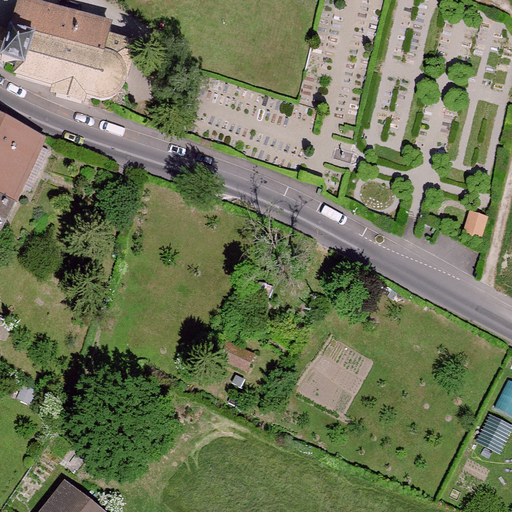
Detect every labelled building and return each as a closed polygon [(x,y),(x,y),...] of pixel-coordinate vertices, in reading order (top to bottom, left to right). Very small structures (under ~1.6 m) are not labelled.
[(109,36),(112,25),(19,0),(18,0),(9,29),(33,36),(103,56),(109,36)] [(0,59),(9,29),(0,26),(0,59)] [(33,36),(9,29),(0,59),(0,61),(16,66),(23,69),(33,36)] [(23,69),(16,66),(12,78),(51,90),(49,96),(84,104),(85,98),(103,104),(111,101),(117,98),(123,92),(127,81),(126,70),(123,64),(128,41),(109,36),(103,56),(33,36),(23,69)] [(46,141),(0,117),(0,197),(15,205),(46,141)] [(15,205),(0,197),(0,235),(0,236),(15,205)] [(257,357),(228,342),(219,361),(248,375),(257,357)] [(108,511),(65,477),(37,511),(108,511)]
